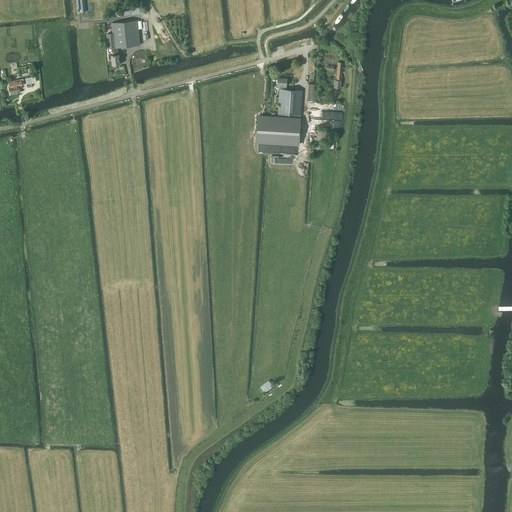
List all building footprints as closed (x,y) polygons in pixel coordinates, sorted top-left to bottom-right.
[(144,4),(124,7),(124,15),(145,13),(144,4)] [(119,54),(118,47),(140,45),(137,20),(112,22),(113,33),(108,33),(109,49),(112,48),(113,55),(108,55),(109,60),(112,59),(113,65),(120,64),(119,54)] [(341,88),(343,62),(338,62),(337,80),(335,80),(334,87),(341,88)] [(276,84),(276,87),(279,87),(279,88),(280,88),(280,89),(286,89),(286,85),(287,85),(288,85),(289,84),(289,80),(288,79),(287,79),(287,78),(278,77),(278,84),(276,84)] [(12,86),(9,87),(10,94),(20,92),(19,88),(18,87),(22,86),(22,85),(24,85),(23,79),(11,81),(12,86)] [(280,89),(278,113),(301,114),(303,90),(286,89),(280,89)] [(301,114),(278,113),(278,116),(265,115),(260,115),(257,117),(256,142),(300,144),(300,132),(301,118),(301,114)] [(329,135),(329,133),(329,132),(328,130),(327,129),(326,127),(324,127),(323,126),(321,126),(319,127),(318,127),(317,129),(316,130),(315,132),(315,133),(315,135),(316,137),(317,138),(319,139),(320,140),(322,140),(324,140),(325,139),(327,138),(328,137),(329,135)] [(273,386),(269,381),(261,387),(265,392),(273,386)]
